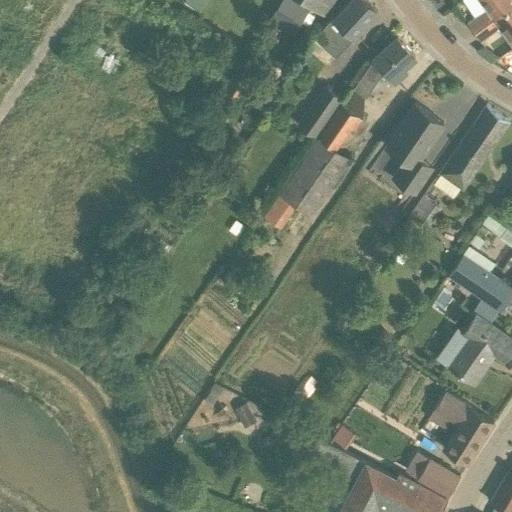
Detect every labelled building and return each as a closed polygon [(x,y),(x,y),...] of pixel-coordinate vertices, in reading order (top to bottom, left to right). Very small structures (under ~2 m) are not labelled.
[(310,9),(296,0),(281,0),(270,18),(294,34),(310,9)] [(303,0),(315,8),(323,13),(332,0),(303,0)] [(378,10),(367,0),(350,0),(335,17),(315,36),(327,47),(335,39),(344,47),(378,10)] [(511,4),(511,0),(481,0),(487,8),(468,21),(475,31),(511,4)] [(511,4),(475,31),(482,41),(502,27),(511,42),(511,4)] [(269,20),(264,27),(279,38),(284,30),(269,20)] [(279,38),(264,27),(249,50),(265,61),(279,38)] [(416,56),(398,36),(376,56),(354,88),(365,95),(384,69),(395,81),(407,70),(404,67),(416,56)] [(254,75),(241,65),(224,90),(238,99),(254,75)] [(342,95),(328,86),(301,126),(314,135),(342,95)] [(352,158),(337,147),(360,115),(364,117),(365,115),(345,101),(319,138),(264,215),(281,227),(297,203),(312,214),(352,158)] [(416,102),(390,139),(408,152),(405,157),(393,175),(416,191),(433,166),(420,157),(445,121),(416,102)] [(510,119),(487,103),(441,170),(442,171),(435,182),(454,196),(462,184),(464,186),(510,119)] [(442,206),(424,194),(409,216),(426,228),(442,206)] [(508,227),(489,213),(482,222),(501,236),(508,227)] [(239,236),(246,226),(237,219),(229,229),(239,236)] [(151,255),(147,261),(156,268),(160,262),(164,256),(155,249),(151,255)] [(493,273),(490,271),(463,252),(448,274),(478,295),(493,273)] [(478,263),(490,271),(496,262),(484,254),(478,263)] [(476,313),(464,330),(469,333),(449,363),(475,381),(494,352),(505,359),(511,348),(511,337),(490,322),(499,309),(483,298),(474,311),(476,313)] [(494,421),(470,405),(470,406),(446,390),(429,417),(444,426),(450,417),(460,423),(444,449),(468,464),(494,421)] [(247,402),(235,408),(246,427),(257,421),(247,402)] [(407,469),(429,482),(449,495),(461,475),(441,462),(418,449),(407,469)] [(440,511),(448,497),(399,471),(396,476),(366,461),(339,511),(374,511),(378,505),(392,511),(440,511)] [(511,471),(509,469),(500,486),(491,501),(506,511),(511,508),(511,471)]
